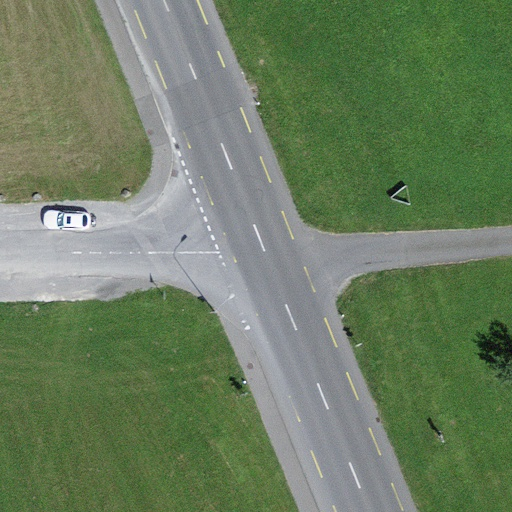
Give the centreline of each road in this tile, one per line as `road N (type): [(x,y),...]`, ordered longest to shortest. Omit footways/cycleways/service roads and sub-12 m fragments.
road 1 (secondary): [(269,260),(164,0)]
road 2 (secondary): [(269,260),(371,511)]
road 3 (unclassified): [(269,260),(0,242)]
